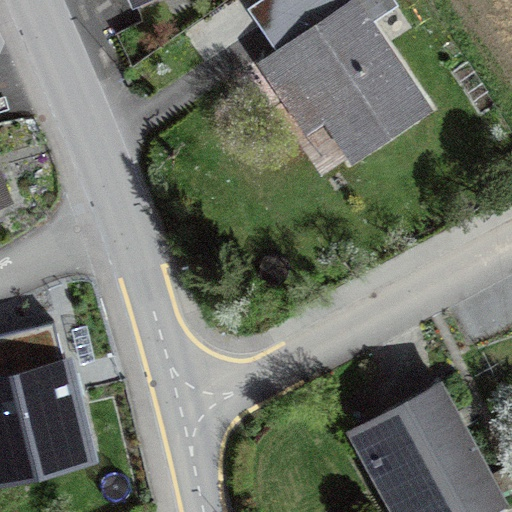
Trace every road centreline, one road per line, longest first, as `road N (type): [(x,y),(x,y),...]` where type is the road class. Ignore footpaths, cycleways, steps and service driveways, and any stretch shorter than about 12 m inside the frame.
road 1 (tertiary): [(202,511),(185,412),(120,222)]
road 2 (tertiary): [(120,222),(29,0)]
road 3 (residential): [(0,276),(120,222)]
